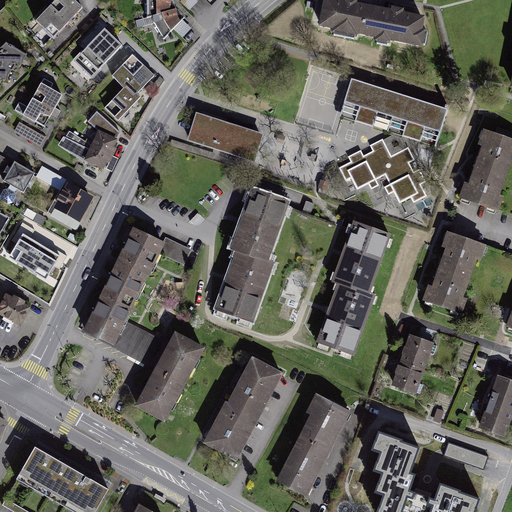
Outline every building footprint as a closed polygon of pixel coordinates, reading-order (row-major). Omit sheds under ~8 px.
[(71,0),(58,0),(36,23),(54,40),(82,10),(71,0)] [(174,10),(173,0),(149,0),(150,18),(153,17),(174,10)] [(182,0),(181,2),(190,10),(198,1),(196,0),(182,0)] [(372,3),(359,0),(319,0),(314,25),(365,36),(372,3)] [(423,13),(372,3),(365,36),(416,46),(423,13)] [(186,24),(174,10),(153,17),(165,39),(186,24)] [(105,31),(81,56),(99,73),(123,48),(105,31)] [(5,38),(0,43),(0,83),(25,58),(5,38)] [(133,56),(112,78),(124,89),(104,110),(118,123),(141,99),(137,95),(155,77),(133,56)] [(390,135),(348,158),(350,163),(339,169),(346,182),(351,180),(357,191),(369,185),(371,190),(379,186),(377,181),(385,177),(390,185),(384,188),(388,196),(394,193),(400,206),(411,199),(413,204),(428,197),(421,186),(426,183),(403,139),(434,148),(448,109),(352,82),(341,118),(390,135)] [(24,116),(23,118),(44,130),(62,98),(40,86),(28,108),(19,103),(15,111),(24,116)] [(69,132),(58,147),(83,163),(104,172),(118,141),(116,141),(120,134),(97,113),(88,122),(101,133),(98,132),(91,146),(69,132)] [(263,136),(197,115),(188,143),(254,164),(263,136)] [(47,138),(20,123),(13,132),(41,148),(47,138)] [(511,144),(483,134),(476,153),(471,166),(511,180),(511,144)] [(14,165),(4,183),(24,194),(34,176),(14,165)] [(511,182),(511,180),(471,166),(460,199),(501,213),(511,182)] [(65,184),(48,218),(77,232),(93,198),(65,184)] [(289,207),(249,193),(239,221),(230,248),(236,250),(270,262),(289,207)] [(0,215),(0,234),(8,221),(0,215)] [(392,238),(351,224),(341,253),(331,282),(337,285),(372,296),(392,238)] [(115,265),(148,282),(165,249),(132,232),(115,265)] [(489,253),(446,236),(434,267),(477,284),(489,253)] [(33,241),(17,273),(47,288),(63,256),(33,241)] [(226,278),(214,313),(250,326),(273,263),(270,262),(236,250),(226,278)] [(98,297),(131,314),(148,282),(115,265),(98,297)] [(477,284),(434,267),(420,303),(463,319),(477,284)] [(316,345),(353,358),(374,297),(372,296),(337,285),(328,311),(316,345)] [(18,298),(11,294),(2,311),(24,323),(33,307),(27,304),(30,298),(21,293),(18,298)] [(81,330),(114,347),(131,314),(98,297),(81,330)] [(168,330),(148,367),(185,386),(205,349),(168,330)] [(434,348),(406,339),(390,389),(418,398),(434,348)] [(286,375),(250,356),(227,399),(263,418),(286,375)] [(148,367),(128,404),(165,423),(185,386),(148,367)] [(511,386),(495,379),(476,428),(504,439),(511,418),(511,386)] [(263,418),(227,399),(204,442),(240,461),(263,418)] [(316,400),(295,443),(329,461),(351,418),(316,400)] [(0,414),(0,443),(13,423),(0,414)] [(390,434),(365,496),(354,491),(345,511),(377,511),(379,509),(386,511),(390,511),(418,445),(390,434)] [(295,443),(275,486),(308,501),(329,461),(295,443)] [(102,511),(116,488),(44,447),(24,482),(18,479),(5,503),(20,511),(102,511)] [(468,511),(484,480),(456,467),(435,511),(468,511)]
